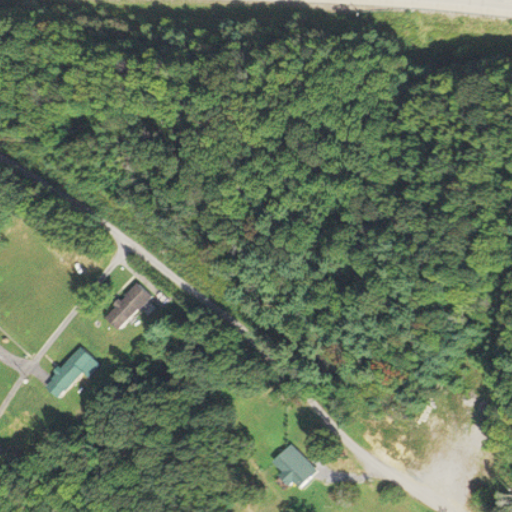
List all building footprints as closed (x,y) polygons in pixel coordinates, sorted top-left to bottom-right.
[(156,298),(141,283),(109,316),(124,331),(156,298)] [(87,372),(93,377),(104,364),(83,347),(49,387),(64,399),(87,372)] [(68,413),(79,429),(86,425),(75,409),(68,413)] [(30,441),(38,454),(53,445),(35,415),(11,429),(17,440),(13,443),(16,449),(30,441)] [(321,470),(294,444),(274,464),(301,490),(321,470)]
